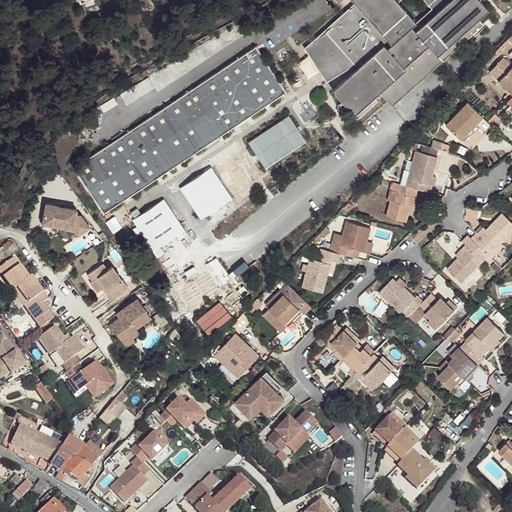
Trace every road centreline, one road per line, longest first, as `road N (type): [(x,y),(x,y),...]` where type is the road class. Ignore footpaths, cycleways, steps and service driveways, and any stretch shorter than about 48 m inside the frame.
road 1 (residential): [(511,162),(435,219),(297,354),(359,453),(360,511)]
road 2 (residential): [(432,511),(511,392)]
